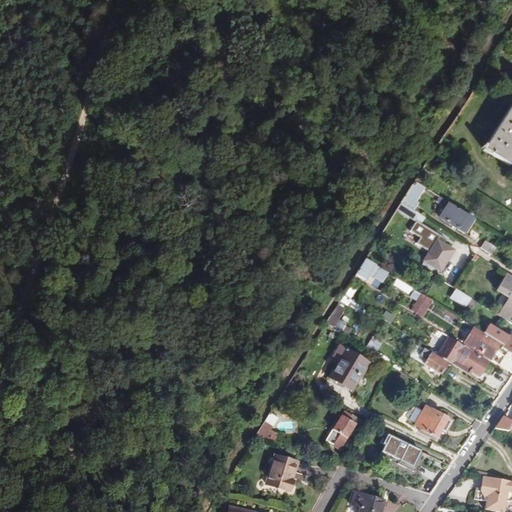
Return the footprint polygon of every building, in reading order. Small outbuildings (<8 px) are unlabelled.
[(511,102),(483,149),(506,164),(511,155),(511,102)] [(412,181),(398,202),(410,209),(415,201),(423,188),(412,181)] [(449,204),(439,198),(437,202),(446,208),(449,204)] [(398,202),(395,208),(418,223),(422,217),(412,211),(410,209),(398,202)] [(449,204),(446,208),(439,218),(464,233),(473,219),(449,204)] [(447,261),(453,252),(453,250),(436,240),(424,261),(440,271),(447,261)] [(485,242),(481,248),(493,256),(497,250),(485,242)] [(455,254),(453,252),(447,261),(450,262),(455,254)] [(364,258),(354,274),(365,281),(369,275),(380,282),(381,283),(387,273),(364,258)] [(511,277),(506,274),(496,290),(508,298),(500,311),(511,317),(511,314),(511,277)] [(365,281),(376,288),(380,282),(369,275),(365,281)] [(348,284),(342,292),(350,297),(355,288),(348,284)] [(411,310),(416,313),(426,297),(414,290),(410,297),(417,302),(411,310)] [(472,309),(476,303),(456,290),(452,296),(472,309)] [(416,313),(421,317),(431,301),(426,297),(416,313)] [(351,301),(348,305),(359,312),(362,307),(351,301)] [(328,316),(335,321),(344,307),(336,302),(328,316)] [(328,316),(323,323),(332,329),(336,322),(335,321),(328,316)] [(511,355),(511,338),(509,336),(507,338),(487,326),(482,333),(499,344),(502,346),(500,348),(507,353),(511,355)] [(463,343),(489,360),(499,344),(482,333),(474,328),(463,343)] [(437,355),(465,373),(467,369),(479,376),(487,362),(470,352),(471,351),(448,337),(437,355)] [(373,353),(380,343),(372,338),(366,349),(373,353)] [(360,378),(369,363),(339,345),(333,357),(339,360),(328,378),(351,391),(358,378),(360,378)] [(424,357),(426,355),(415,348),(414,351),(424,357)] [(428,352),(426,355),(424,357),(414,351),(410,356),(444,377),(451,367),(428,352)] [(510,371),(511,368),(511,355),(507,353),(499,364),(510,371)] [(419,428),(435,437),(436,438),(440,431),(441,432),(443,427),(447,429),(451,421),(424,406),(422,411),(415,408),(408,421),(415,424),(414,425),(419,428)] [(265,440),(278,417),(268,412),(256,434),(265,440)] [(355,424),(354,423),(348,420),(350,416),(343,412),(327,437),(342,446),(355,424)] [(348,420),(354,423),(357,419),(351,415),(350,416),(348,420)] [(501,419),(493,430),(507,432),(511,422),(501,419)] [(434,440),(435,437),(419,428),(418,431),(434,440)] [(402,449),(394,466),(403,471),(413,475),(420,461),(424,454),(414,448),(411,454),(402,449)] [(290,480),(296,462),(275,455),(266,484),(289,492),(292,481),(290,480)] [(298,463),(296,462),(290,480),(292,481),(298,463)] [(426,487),(430,480),(418,474),(415,481),(426,487)] [(511,480),(486,476),(483,489),(479,489),(477,500),(485,501),(488,499),(490,503),(489,509),(502,511),(507,511),(510,501),(511,501),(511,480)] [(379,511),(383,502),(354,493),(350,505),(358,508),(356,511),(379,511)]
